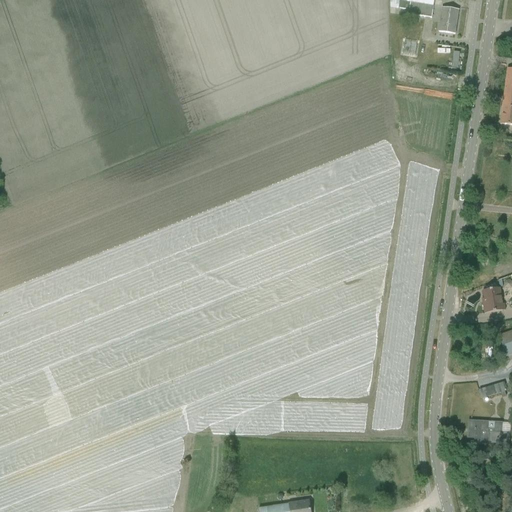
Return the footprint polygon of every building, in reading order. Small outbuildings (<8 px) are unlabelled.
[(395,8),(408,11),(407,16),(431,19),(433,7),(396,2),(395,8)] [(439,32),(454,35),(458,11),(442,9),(439,32)] [(500,125),(511,126),(511,69),(507,69),(500,125)] [(482,304),(484,314),(503,311),(499,289),(482,292),(484,303),(482,304)] [(511,353),(511,332),(498,337),(505,356),(511,353)] [(479,391),(481,399),(506,392),(504,383),(479,391)] [(501,433),(501,423),(478,422),(468,422),(467,438),(474,439),(474,444),(488,445),(488,443),(508,444),(509,433),(501,433)] [(479,452),(481,462),(489,460),(486,450),(479,452)] [(259,509),(259,511),(309,511),(308,502),(259,509)]
